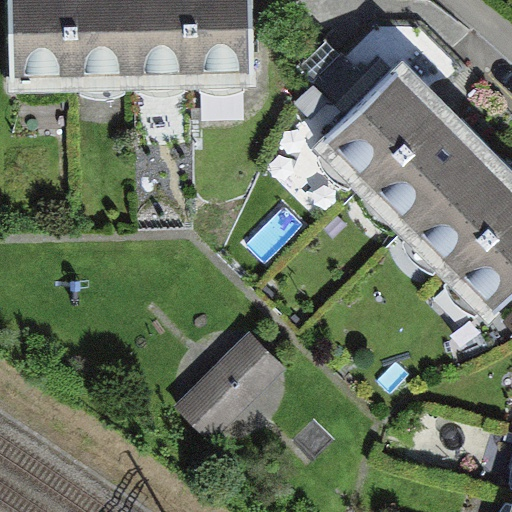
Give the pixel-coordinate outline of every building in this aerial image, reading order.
[(69,0),(8,0),(11,81),(72,79),(69,0)] [(133,78),(131,0),(69,0),(72,79),(133,78)] [(195,77),(192,0),(131,0),(133,78),(195,77)] [(256,75),(254,0),(192,0),(195,77),(256,75)] [(443,109),(401,67),(317,152),(358,193),(443,109)] [(401,236),(486,151),(443,109),(358,193),(401,236)] [(445,279),(511,211),(511,177),(486,151),(401,236),(445,279)] [(487,321),(511,295),(511,211),(445,279),(487,321)] [(285,366),(248,329),(173,403),(211,440),(285,366)]
